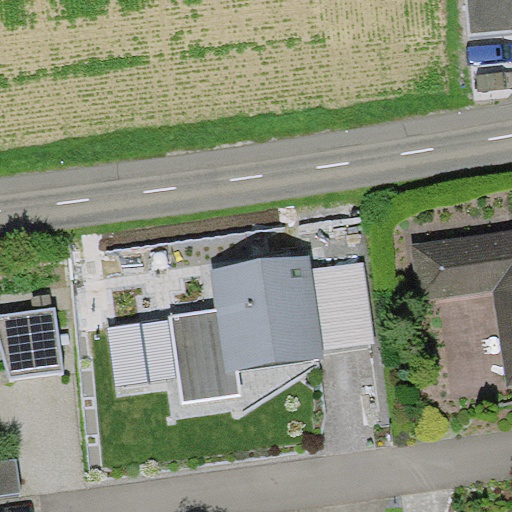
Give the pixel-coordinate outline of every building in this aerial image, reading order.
[(511,0),(459,0),(462,35),(511,31),(511,0)] [(511,233),(410,249),(434,412),(511,400),(511,233)] [(237,373),(323,362),(321,346),(346,342),(338,278),(312,281),(309,259),(209,272),(215,312),(172,317),(184,406),(240,398),(237,373)] [(0,318),(0,340),(11,379),(63,371),(54,310),(0,318)] [(15,462),(0,463),(0,498),(18,497),(15,462)]
